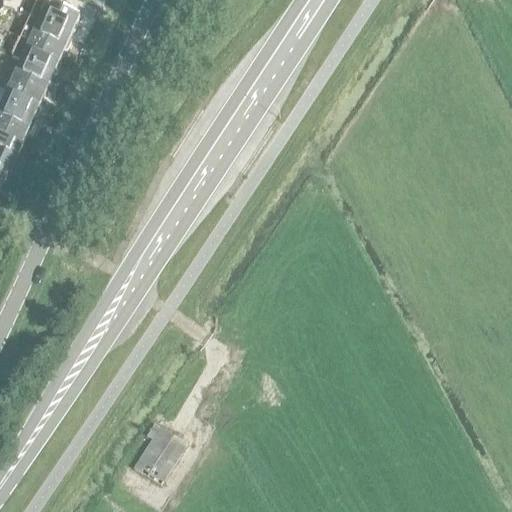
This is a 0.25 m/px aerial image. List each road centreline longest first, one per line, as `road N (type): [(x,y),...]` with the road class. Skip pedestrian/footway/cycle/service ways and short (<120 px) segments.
road 1 (secondary): [(0,485),(323,0)]
road 2 (unclassified): [(0,334),(155,0)]
